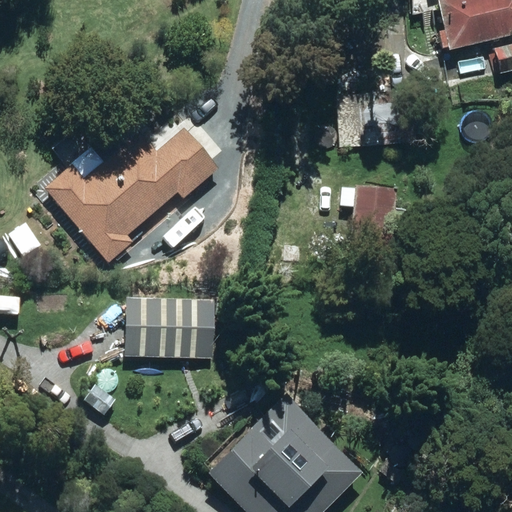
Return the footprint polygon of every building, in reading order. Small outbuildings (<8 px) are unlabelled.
[(511,0),(436,0),(450,52),(511,36),(511,0)] [(511,45),(493,50),(499,75),(511,71),(511,45)] [(408,91),(334,97),(338,149),(412,143),(408,91)] [(257,95),(255,115),(266,116),(268,96),(257,95)] [(71,166),(44,189),(107,264),(132,243),(127,236),(178,193),(183,199),(218,170),(184,129),(155,153),(139,134),(84,181),(71,166)] [(355,186),(349,248),(391,252),(396,190),(355,186)] [(285,245),(284,260),(301,261),(302,245),(285,245)] [(211,326),(187,325),(187,343),(211,344),(211,326)] [(112,394),(96,396),(97,406),(113,405),(112,394)] [(286,394),(204,472),(242,511),(325,511),(364,475),(286,394)] [(354,402),(353,416),(392,418),(393,403),(354,402)]
